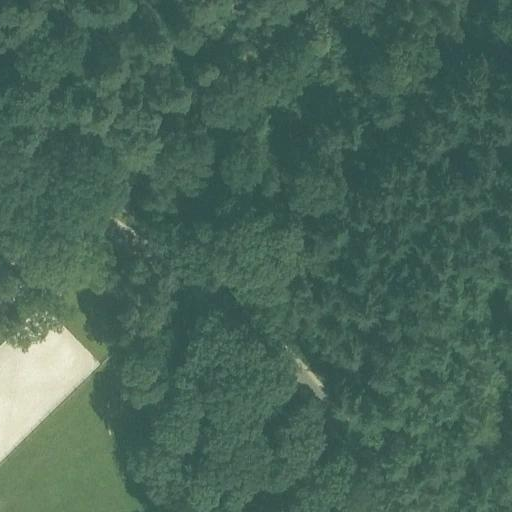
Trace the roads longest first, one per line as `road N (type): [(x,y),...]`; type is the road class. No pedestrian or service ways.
road 1 (unclassified): [(426,511),(358,430),(161,259),(0,143)]
road 2 (track): [(314,0),(87,205)]
